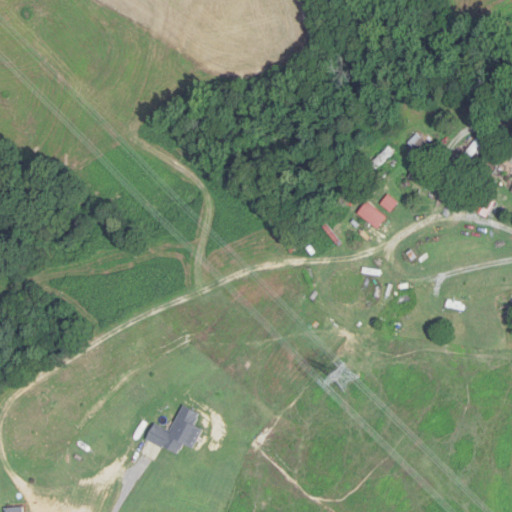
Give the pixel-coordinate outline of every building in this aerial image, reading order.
[(410,145),(422,155),(430,145),(419,135),(410,145)] [(490,144),(482,137),(454,169),(462,176),(490,144)] [(376,164),(381,167),(391,154),(386,151),(376,164)] [(382,206),(392,213),(399,204),(389,196),(382,206)] [(387,220),(369,203),(359,213),(378,231),(387,220)]
